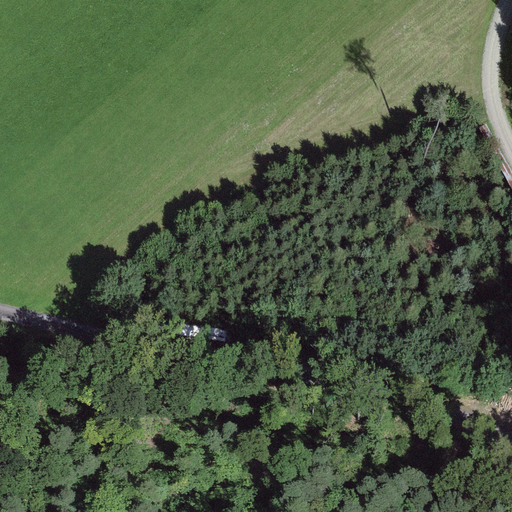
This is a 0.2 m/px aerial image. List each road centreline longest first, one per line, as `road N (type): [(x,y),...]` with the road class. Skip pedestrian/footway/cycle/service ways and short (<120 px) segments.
road 1 (unclassified): [(511,436),(486,422),(316,378),(0,310)]
road 2 (track): [(511,9),(500,40),(494,118),(511,147)]
